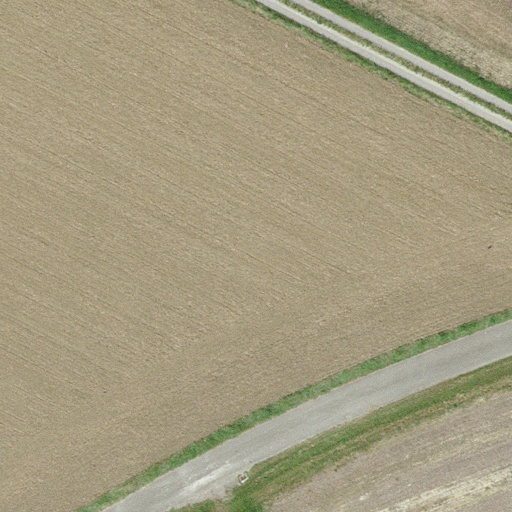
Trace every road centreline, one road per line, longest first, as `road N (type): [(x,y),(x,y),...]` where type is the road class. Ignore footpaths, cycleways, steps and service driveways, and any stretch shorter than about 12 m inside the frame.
road 1 (track): [(511,367),(169,511)]
road 2 (track): [(511,109),(297,0)]
